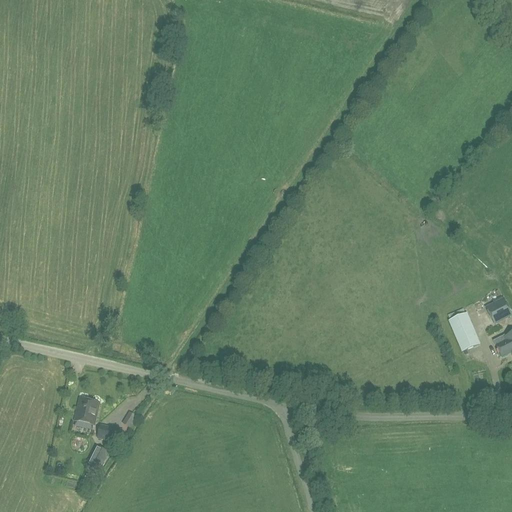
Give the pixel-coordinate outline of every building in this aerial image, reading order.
[(488,328),(505,319),(497,303),(480,312),(488,328)] [(479,345),(466,315),(450,323),(462,352),(479,345)] [(511,334),(504,339),(504,338),(494,343),(502,358),(510,354),(511,353),(511,354),(511,334)] [(93,403),(92,401),(87,400),(85,401),(80,400),(75,422),(94,426),(99,404),(93,403)] [(124,422),(133,426),(139,415),(130,410),(124,422)] [(119,444),(122,432),(100,427),(97,439),(119,444)] [(99,472),(108,453),(98,448),(88,467),(94,470),(98,472),(99,472)]
